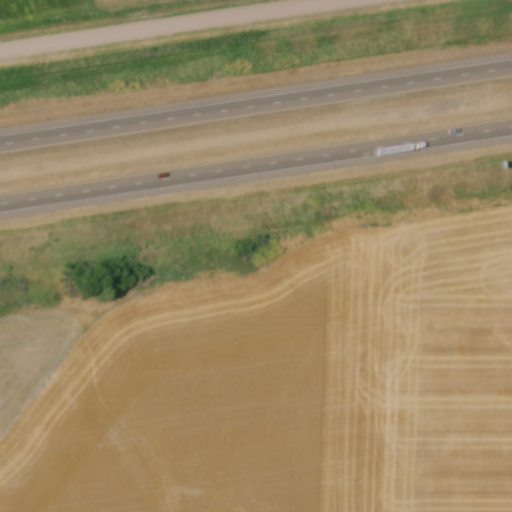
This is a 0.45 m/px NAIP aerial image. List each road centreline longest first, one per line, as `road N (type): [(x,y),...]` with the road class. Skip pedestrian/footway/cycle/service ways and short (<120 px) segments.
road 1 (motorway): [(511,64),(0,141)]
road 2 (motorway): [(0,204),(511,128)]
road 3 (residential): [(0,50),(334,0)]
